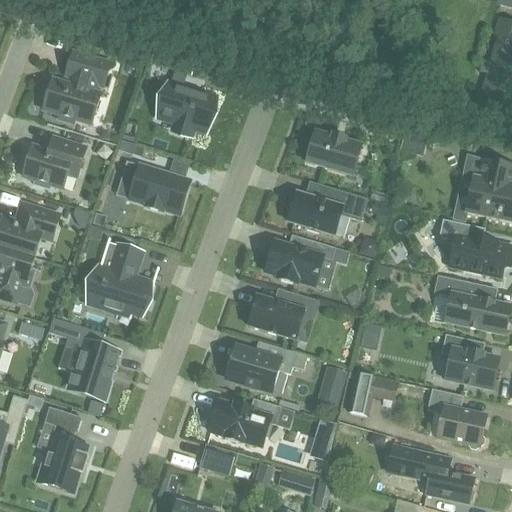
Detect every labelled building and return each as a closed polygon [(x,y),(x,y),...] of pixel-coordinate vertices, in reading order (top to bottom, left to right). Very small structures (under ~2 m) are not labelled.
[(499,38),(484,90),(511,98),(511,24),(499,21),(495,36),(499,38)] [(118,36),(113,53),(145,62),(149,46),(118,36)] [(153,63),(175,70),(171,86),(169,85),(158,120),(176,125),(173,133),(191,138),(194,131),(206,134),(216,100),(182,90),(187,74),(191,75),(196,58),(158,46),(153,63)] [(104,89),(110,66),(73,54),(66,77),(71,79),(69,87),(53,82),(51,89),(48,88),(43,104),(46,105),(44,112),(60,117),(58,121),(74,126),(75,121),(91,126),(100,96),(95,95),(98,87),(104,89)] [(416,155),(422,135),(408,131),(402,151),(416,155)] [(332,138),(315,134),(306,164),(352,178),(361,147),(345,142),(346,140),(333,136),(332,138)] [(53,140),(49,154),(32,149),(30,155),(27,155),(22,171),(25,172),(23,178),(35,182),(34,186),(49,191),(51,187),(63,191),(68,176),(77,179),(86,151),(53,140)] [(511,170),(470,159),(465,179),(474,181),(466,215),(511,224),(511,170)] [(163,212),(180,217),(190,183),(140,168),(127,164),(123,175),(136,179),(129,202),(146,207),(145,209),(163,214),(163,212)] [(368,202),(320,187),(316,201),(297,195),(288,224),(306,229),(305,231),(321,236),(321,234),(334,237),(334,236),(344,239),(350,220),(361,224),(368,202)] [(0,249),(35,260),(41,239),(49,241),(53,239),(57,226),(54,225),(56,217),(22,206),(17,220),(20,221),(18,225),(16,226),(15,224),(1,219),(0,223),(0,249)] [(87,231),(91,215),(76,211),(74,217),(81,229),(87,231)] [(485,231),(443,222),(440,237),(442,240),(455,243),(449,268),(501,279),(504,266),(510,268),(511,258),(511,249),(483,242),(485,231)] [(289,249),(274,244),(265,274),(279,278),(278,282),(296,287),(297,283),(315,289),(323,260),(332,263),(336,251),(292,237),(289,249)] [(127,317),(129,312),(141,316),(144,303),(145,303),(147,303),(147,304),(148,304),(154,286),(133,280),(138,266),(142,254),(119,246),(119,248),(108,244),(100,269),(88,305),(112,313),(127,317)] [(35,260),(0,249),(0,299),(20,306),(20,305),(17,304),(22,287),(30,289),(36,273),(31,271),(35,260)] [(483,302),(486,289),(438,278),(435,295),(451,299),(446,325),(504,338),(511,308),(483,302)] [(302,318),(311,321),(316,303),(285,294),(282,305),(258,298),(249,329),(295,342),(302,318)] [(49,335),(83,346),(69,390),(105,401),(119,355),(95,348),(99,335),(53,320),(49,335)] [(18,334),(30,337),(33,326),(22,322),(18,334)] [(469,353),(471,343),(446,337),(442,356),(451,358),(445,382),(492,392),(499,361),(483,357),(482,356),(469,353)] [(303,372),(308,359),(284,352),(280,363),(235,350),(226,380),(243,386),(242,389),(256,393),(257,390),(272,394),(278,373),(290,377),(293,369),(303,372)] [(397,385),(358,376),(350,415),(365,419),(370,396),(394,401),(397,385)] [(432,391),(427,413),(442,416),(437,440),(467,447),(470,451),(475,452),(483,447),(485,442),(482,438),(486,418),(460,412),(463,398),(432,391)] [(0,426),(0,451),(2,444),(14,447),(28,402),(13,398),(4,428),(0,426)] [(242,444),(262,450),(265,439),(268,440),(271,430),(268,429),(269,426),(276,428),(282,410),(253,401),(251,411),(235,407),(235,408),(219,403),(210,434),(226,439),(225,441),(242,445),(242,444)] [(38,484),(73,495),(79,475),(83,477),(85,472),(88,463),(87,463),(89,458),(85,457),(87,449),(73,445),(76,435),(77,436),(82,420),(50,410),(45,426),(56,429),(38,484)] [(310,458),(328,463),(336,425),(321,420),(310,458)] [(206,447),(202,461),(233,470),(237,456),(207,447),(206,447)] [(392,448),(391,454),(386,474),(429,484),(426,497),(468,506),(468,503),(471,502),(473,495),(471,492),(473,480),(447,475),(450,461),(392,448)] [(283,472),(278,487),(311,498),(315,482),(283,472)] [(320,480),(313,509),(323,511),(326,511),(333,483),(320,480)]
